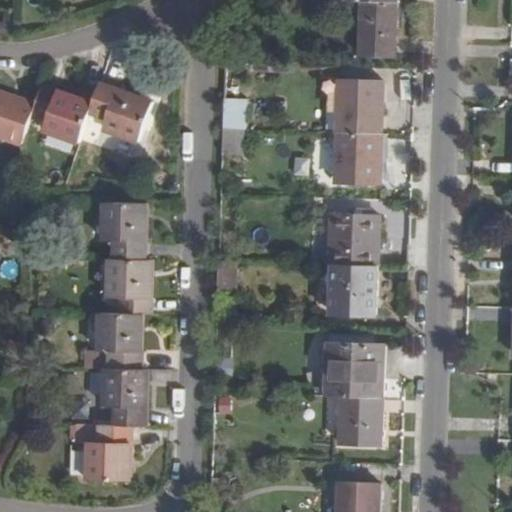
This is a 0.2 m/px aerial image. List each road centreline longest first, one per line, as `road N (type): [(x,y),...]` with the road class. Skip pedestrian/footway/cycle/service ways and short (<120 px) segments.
road 1 (residential): [(186,511),(204,0)]
road 2 (residential): [(447,0),(431,511)]
road 3 (residential): [(178,0),(141,24),(72,45),(0,54)]
